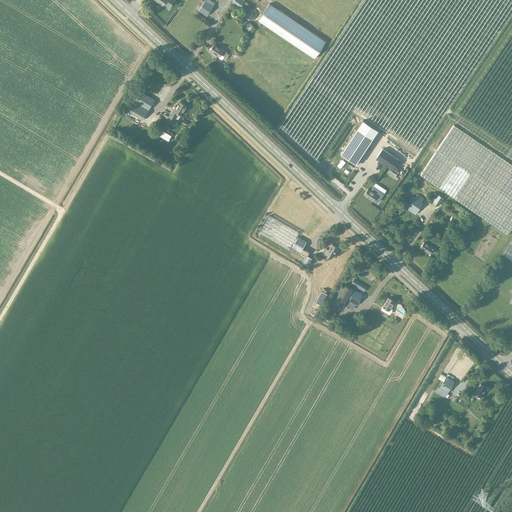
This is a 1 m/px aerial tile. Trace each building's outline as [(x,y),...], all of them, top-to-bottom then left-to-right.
[(206,16),(213,6),(205,1),(198,11),(206,16)] [(269,4),(257,21),(314,59),(325,42),(269,4)] [(227,52),(223,50),(223,51),(214,45),(210,51),(219,57),(218,58),(222,60),(227,52)] [(142,120),(154,100),(138,90),(126,111),(142,120)] [(178,114),(181,115),(186,106),(180,102),(177,107),(175,106),(169,117),(175,121),(178,114)] [(363,120),(341,154),(356,164),(378,130),(363,120)] [(142,132),(145,128),(133,122),(132,124),(133,125),(132,128),(142,132)] [(507,235),(511,228),(511,165),(454,126),(420,175),(507,235)] [(392,170),(399,160),(382,149),(376,159),(392,170)] [(293,163),(291,165),(303,175),(305,173),(293,163)] [(377,201),(379,197),(377,195),(368,189),(364,195),(373,201),(374,199),(377,201)] [(415,198),(409,207),(417,213),(423,203),(422,203),(425,199),(418,195),(416,198),(415,198)] [(439,206),(443,198),(438,195),(436,198),(433,197),(431,201),(439,206)] [(296,238),(299,233),(269,215),(260,232),(289,250),(292,244),(294,245),(297,239),(296,238)] [(309,253),(302,249),(306,242),(298,237),(297,239),(294,245),(292,247),(307,256),(303,263),(307,265),(312,258),(307,256),(309,253)] [(511,240),(503,254),(511,260),(511,240)] [(433,253),(435,250),(433,248),(424,242),(420,248),(429,254),(431,251),(433,253)] [(338,248),(332,244),(328,250),(326,249),(323,252),(324,253),(321,258),(327,261),(330,256),(332,257),(338,248)] [(331,300),(322,315),(332,320),(340,306),(342,307),(352,289),(344,284),(334,302),(331,300)] [(357,305),(362,295),(354,290),(348,301),(357,305)] [(322,291),(315,302),(321,305),(327,294),(322,291)] [(390,308),(395,301),(388,297),(382,306),(383,307),(381,309),(389,314),(390,314),(392,310),(392,309),(390,308)] [(445,397),(454,381),(446,377),(437,392),(445,397)] [(480,397),(486,387),(480,384),(474,393),(473,396),(476,398),(478,395),(480,397)]
